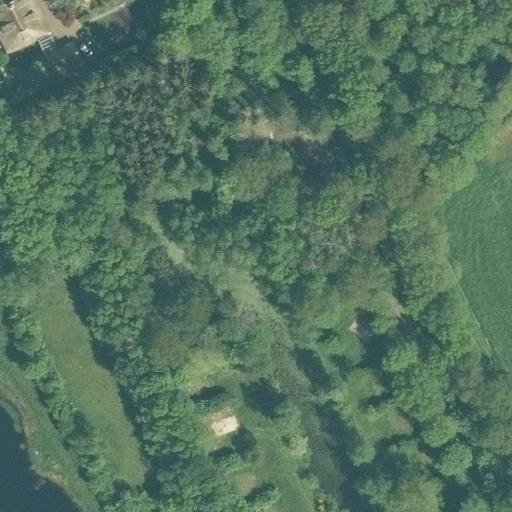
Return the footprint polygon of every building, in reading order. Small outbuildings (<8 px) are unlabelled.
[(73,44),(58,51),(34,0),(0,0),(0,36),(8,54),(38,40),(58,84),(86,72),(73,44)] [(141,0),(153,30),(162,26),(152,0),(141,0)] [(370,123),(340,136),(360,180),(390,167),(370,123)] [(357,333),(365,350),(381,343),(373,326),(357,333)] [(372,391),(390,384),(382,365),(364,373),(372,391)] [(184,381),(195,397),(204,390),(193,374),(184,381)] [(177,382),(181,402),(190,400),(186,380),(177,382)] [(381,409),(388,429),(408,422),(400,402),(381,409)] [(410,468),(427,461),(420,443),(403,450),(410,468)] [(274,511),(270,502),(244,511),(274,511)]
